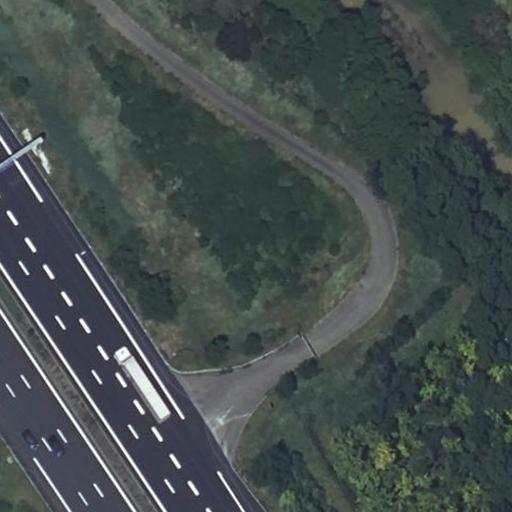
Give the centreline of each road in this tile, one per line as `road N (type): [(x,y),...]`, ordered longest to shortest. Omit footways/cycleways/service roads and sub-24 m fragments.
road 1 (motorway): [(201,511),(0,202)]
road 2 (motorway): [(0,356),(104,511)]
